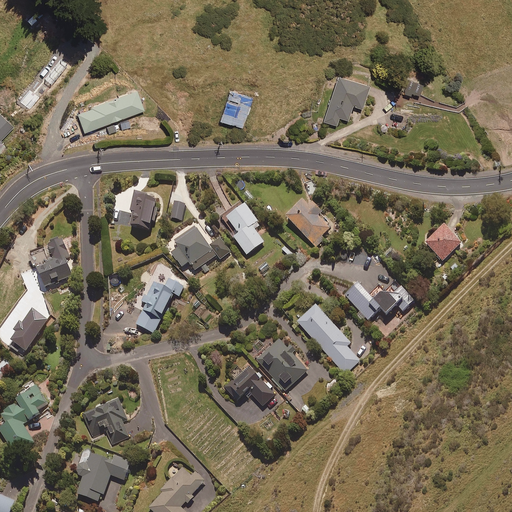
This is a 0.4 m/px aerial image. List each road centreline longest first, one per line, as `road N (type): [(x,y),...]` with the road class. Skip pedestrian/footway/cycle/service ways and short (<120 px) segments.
road 1 (secondary): [(82,165),(251,156),(433,185),(511,179)]
road 2 (residential): [(82,361),(226,332),(299,273)]
road 3 (residential): [(82,165),(82,361)]
road 4 (residential): [(82,361),(27,511)]
